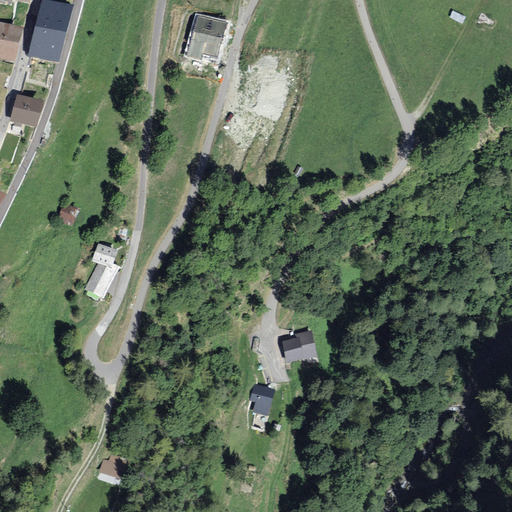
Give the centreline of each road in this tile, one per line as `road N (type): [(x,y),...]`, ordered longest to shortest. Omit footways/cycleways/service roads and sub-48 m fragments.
road 1 (residential): [(162,0),(137,229),(120,294),(91,344),(92,360),(106,371),(121,363),(153,264),(192,197),(254,0)]
road 2 (residential): [(359,0),(409,148),(386,181),(321,219),(293,258),(268,331),(283,380)]
road 3 (residential): [(0,216),(53,93),(78,0)]
road 4 (track): [(407,127),(487,0)]
road 5 (track): [(111,371),(105,423),(63,511)]
road 6 (residential): [(37,0),(0,135)]
road 7 (track): [(283,380),(287,442),(268,511)]
